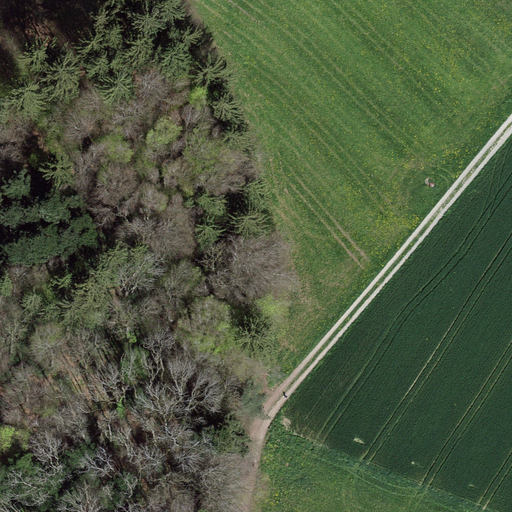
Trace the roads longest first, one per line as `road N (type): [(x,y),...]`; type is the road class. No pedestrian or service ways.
road 1 (track): [(172,0),(218,68),(260,175),(267,307),(252,447)]
road 2 (track): [(511,124),(282,393),(252,447)]
